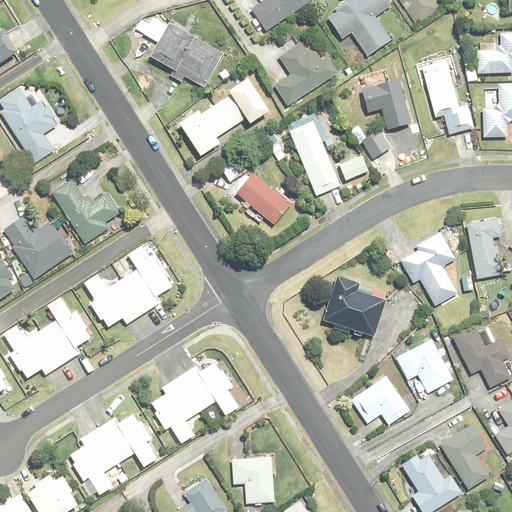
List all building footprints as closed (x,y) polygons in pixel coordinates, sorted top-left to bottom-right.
[(315,1),(314,0),(266,0),(251,10),(265,32),(315,1)] [(347,0),(333,9),(337,15),(328,20),(340,40),(352,33),(368,58),(390,44),(375,20),(391,10),(385,0),(347,0)] [(399,0),(418,26),(439,11),(431,0),(399,0)] [(223,53),(168,24),(149,60),(172,72),(169,78),(182,85),(184,79),(204,90),(223,53)] [(0,64),(16,54),(2,33),(0,34),(0,64)] [(511,35),(501,35),(501,46),(496,46),(480,45),(480,53),(477,53),(476,74),(511,74),(511,35)] [(299,46),(280,58),(291,76),(275,86),(289,109),(339,78),(326,57),(322,59),(316,49),(305,56),(299,46)] [(458,111),(446,65),(423,71),(435,120),(443,118),(448,136),(474,129),(469,108),(458,111)] [(475,70),(466,71),(468,87),(477,85),(475,70)] [(387,131),(409,126),(398,82),(388,84),(385,74),(359,80),(367,114),(382,111),(387,131)] [(249,127),(269,113),(247,80),(228,93),(230,96),(201,116),(198,112),(178,126),(200,159),(219,146),(215,140),(245,120),(249,127)] [(511,121),(511,84),(497,85),(497,110),(484,110),(484,137),(507,137),(506,121),(511,121)] [(56,126),(43,103),(35,108),(23,88),(0,101),(0,105),(4,112),(0,114),(32,167),(54,154),(42,134),(56,126)] [(331,140),(321,113),(287,127),(315,196),(339,186),(321,144),(331,140)] [(270,132),(263,137),(278,161),(285,157),(270,132)] [(378,132),(362,143),(372,159),(389,149),(378,132)] [(235,156),(219,166),(230,184),(246,174),(235,156)] [(357,166),(342,171),(346,182),(361,177),(357,166)] [(292,205),(253,176),(236,197),(275,227),(292,205)] [(72,180),(51,194),(85,244),(108,229),(106,224),(122,214),(108,193),(92,203),(88,195),(83,198),(72,180)] [(31,219),(7,235),(16,248),(12,250),(34,282),(74,256),(51,222),(39,231),(31,219)] [(497,220),(468,224),(476,278),(486,277),(487,283),(511,280),(509,262),(496,264),(492,237),(499,236),(497,220)] [(456,259),(439,231),(414,246),(417,251),(399,261),(412,283),(420,279),(436,305),(456,293),(441,268),(456,259)] [(104,271),(84,283),(95,301),(89,304),(100,322),(104,320),(108,328),(123,319),(127,326),(163,304),(157,295),(172,286),(147,244),(129,255),(138,270),(112,285),(104,271)] [(0,305),(16,295),(7,282),(12,279),(0,261),(0,305)] [(355,332),(354,336),(360,338),(361,334),(374,338),(388,292),(376,288),(373,296),(356,291),(358,283),(337,276),(324,320),(333,323),(331,329),(349,334),(350,330),(355,332)] [(62,298),(47,306),(56,321),(23,341),(14,327),(2,334),(12,352),(7,355),(17,372),(22,370),(27,379),(42,370),(46,377),(80,356),(76,348),(91,339),(71,314),(62,298)] [(477,326),(452,338),(470,377),(480,372),(489,390),(511,379),(503,361),(510,358),(501,339),(486,346),(477,326)] [(453,381),(431,340),(396,359),(408,381),(417,376),(427,395),(453,381)] [(196,366),(161,388),(165,394),(150,403),(156,413),(153,415),(165,433),(171,429),(181,445),(196,435),(187,422),(216,403),(225,417),(238,408),(227,391),(231,388),(215,363),(200,372),(196,366)] [(0,393),(11,386),(0,370),(0,393)] [(410,412),(386,376),(349,400),(366,425),(381,415),(388,427),(410,412)] [(507,456),(511,452),(511,400),(496,411),(507,427),(493,436),(507,456)] [(115,418),(80,441),(84,447),(70,455),(75,463),(71,465),(83,484),(88,480),(99,498),(115,488),(106,473),(134,455),(142,468),(157,459),(146,442),(150,438),(135,414),(119,424),(115,418)] [(471,424),(438,445),(466,490),(488,476),(476,457),(487,450),(471,424)] [(421,511),(433,511),(461,493),(450,476),(444,480),(427,455),(420,459),(417,455),(400,466),(417,493),(411,497),(421,511)] [(274,503),(273,457),(232,459),(233,485),(246,485),(246,504),(274,503)] [(35,488),(26,494),(37,511),(68,511),(77,506),(70,494),(73,492),(63,476),(54,482),(49,475),(33,485),(35,488)] [(177,511),(222,511),(226,509),(205,479),(183,493),(190,503),(177,511)] [(0,511),(30,511),(20,495),(11,500),(9,497),(0,502),(0,511)] [(305,511),(299,501),(281,511),(305,511)]
